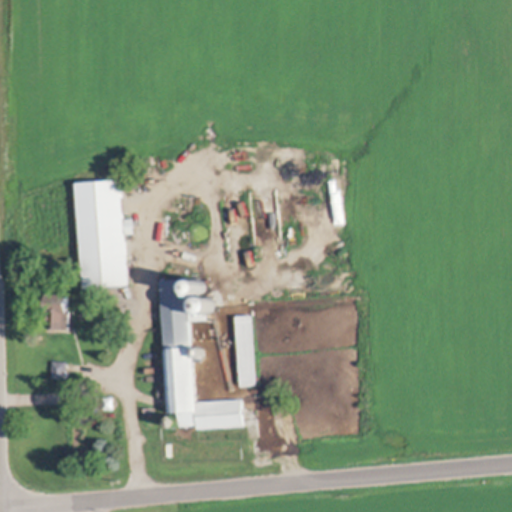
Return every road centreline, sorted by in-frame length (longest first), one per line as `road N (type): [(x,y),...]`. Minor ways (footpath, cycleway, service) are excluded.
road 1 (residential): [(0,503),(511,459)]
road 2 (tertiary): [(0,447),(0,314)]
